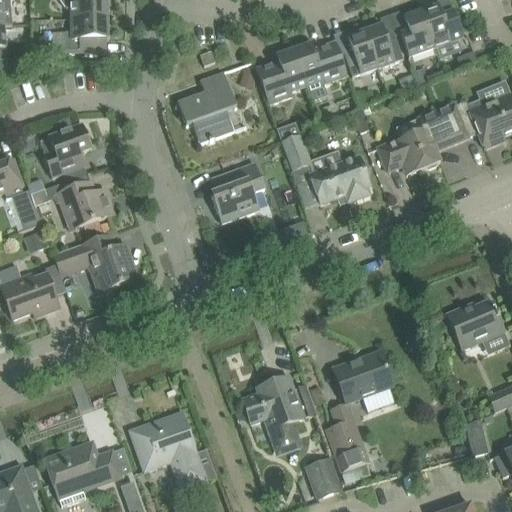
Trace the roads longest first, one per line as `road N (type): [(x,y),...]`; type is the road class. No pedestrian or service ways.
road 1 (tertiary): [(201,312),(499,198)]
road 2 (residential): [(201,312),(146,155),(144,104)]
road 3 (tertiary): [(0,384),(201,312)]
road 4 (residential): [(156,13),(351,0)]
road 5 (residential): [(0,128),(57,107),(144,104)]
